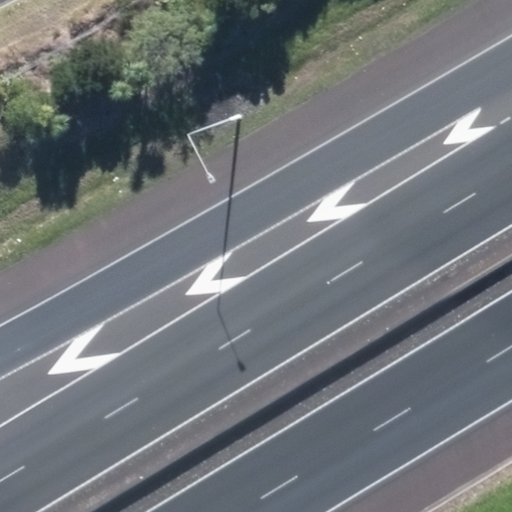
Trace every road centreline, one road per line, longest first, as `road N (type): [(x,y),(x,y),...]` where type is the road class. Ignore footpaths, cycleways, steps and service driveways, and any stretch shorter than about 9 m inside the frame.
road 1 (motorway): [(0,480),(511,170)]
road 2 (motorway): [(0,342),(511,106)]
road 3 (motorway): [(511,346),(236,511)]
